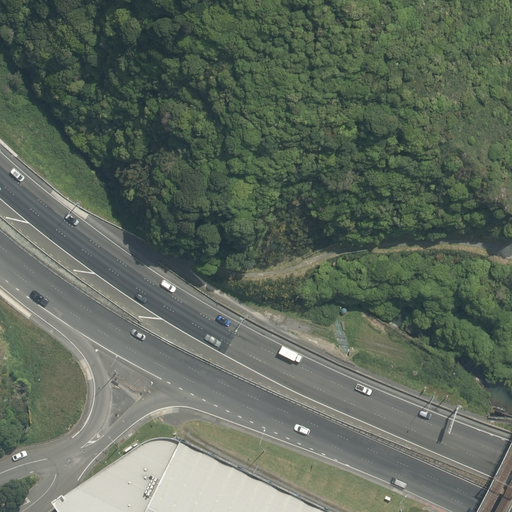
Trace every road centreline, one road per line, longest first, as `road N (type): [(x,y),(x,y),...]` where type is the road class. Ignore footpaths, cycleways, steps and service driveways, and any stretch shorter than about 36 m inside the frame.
road 1 (trunk): [(0,179),(157,300),(267,364),(383,415)]
road 2 (trunk): [(279,415),(101,325),(0,251)]
road 3 (trunk): [(60,456),(98,416),(101,375),(75,337),(0,267)]
road 4 (trunk): [(279,415),(173,398),(143,409),(96,448),(60,456)]
road 5 (track): [(173,398),(196,439),(341,511)]
road 6 (trunk): [(452,494),(279,415)]
road 7 (motorway): [(383,415),(511,475)]
road 8 (trunk): [(383,415),(511,453)]
